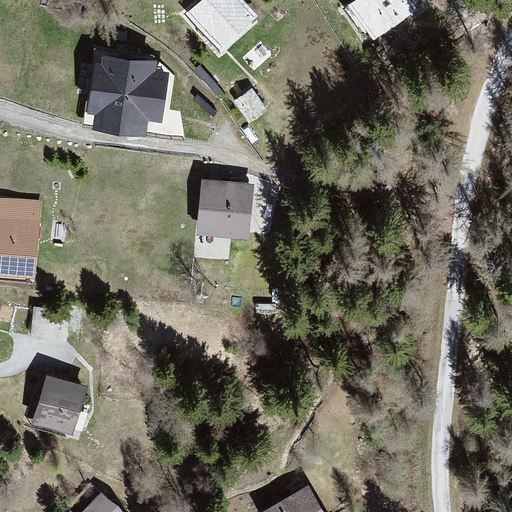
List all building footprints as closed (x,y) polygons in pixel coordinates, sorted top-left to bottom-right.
[(232,0),(190,0),(177,13),(213,50),(248,16),(232,0)] [(349,0),(341,7),(368,41),(411,8),(404,0),(349,0)] [(149,117),(162,119),(170,62),(98,52),(88,124),(147,132),(149,117)] [(244,240),(249,184),(196,179),(191,235),(244,240)] [(0,277),(25,280),(29,231),(0,228),(0,277)] [(42,374),(29,422),(69,433),(82,385),(42,374)] [(318,511),(303,484),(254,511),(255,511),(318,511)] [(118,511),(93,487),(68,511),(118,511)]
